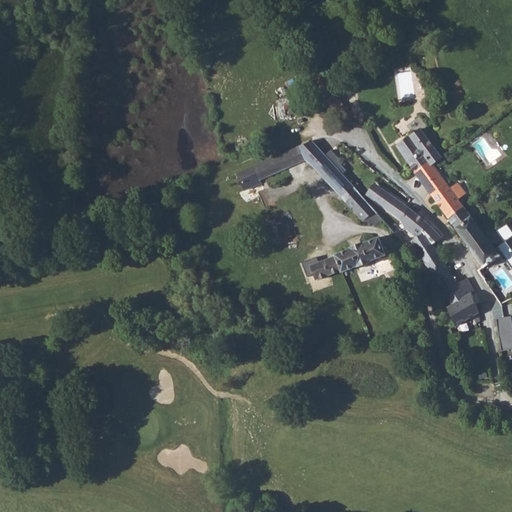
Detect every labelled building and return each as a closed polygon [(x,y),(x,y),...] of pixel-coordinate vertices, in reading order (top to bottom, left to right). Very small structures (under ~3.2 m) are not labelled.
[(309,65),(309,67),(313,78),(312,78),(314,87),(316,86),(322,83),(319,75),(313,60),(311,62),(309,65)] [(315,60),(313,60),(319,75),(322,83),(329,81),(325,72),(321,62),(319,60),(315,60)] [(392,140),(411,167),(427,156),(428,157),(436,151),(415,123),(392,140)] [(311,136),(274,151),(281,167),(305,156),(332,185),(345,175),(329,156),(311,136)] [(274,151),(252,162),(259,176),(281,167),(274,151)] [(427,156),(411,167),(443,212),(458,200),(456,197),(428,157),(427,156)] [(345,175),(332,185),(344,198),(356,188),(349,179),(345,175)] [(398,226),(393,230),(402,241),(407,237),(419,229),(427,223),(412,206),(381,182),(373,194),(398,213),(401,217),(401,222),(398,226)] [(356,188),(344,198),(360,216),(373,206),(356,188)] [(458,200),(443,212),(464,241),(480,230),(462,204),(466,202),(461,194),(456,197),(458,200)] [(373,206),(360,216),(374,221),(381,217),(373,206)] [(289,209),(269,218),(282,247),(302,239),(289,209)] [(427,223),(419,229),(427,240),(436,233),(427,223)] [(419,229),(407,237),(431,274),(444,265),(427,240),(419,229)] [(480,230),(464,241),(477,259),(493,247),(480,230)] [(375,234),(359,241),(365,258),(382,251),(375,234)] [(359,241),(348,246),(354,263),(365,258),(359,241)] [(348,246),(332,252),(338,267),(339,269),(354,263),(348,246)] [(332,252),(308,262),(314,277),(338,267),(332,252)] [(444,265),(431,274),(447,299),(443,301),(445,305),(452,318),(465,311),(468,318),(477,313),(468,291),(459,296),(449,281),(453,278),(444,265)] [(461,272),(453,278),(449,281),(459,296),(468,291),(472,288),(461,272)] [(511,319),(511,316),(497,318),(503,351),(511,349),(511,319)]
